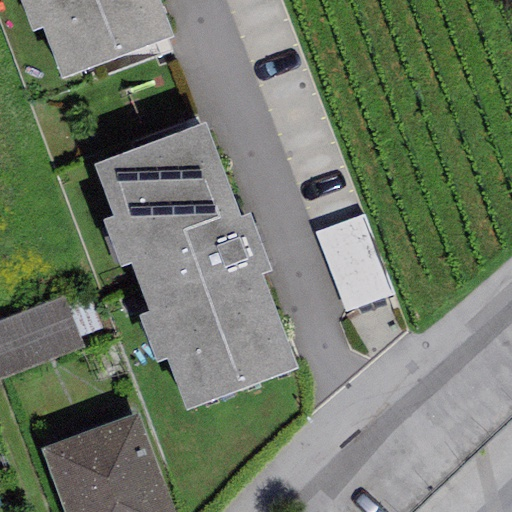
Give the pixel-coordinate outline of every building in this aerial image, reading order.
[(153,0),(27,0),(61,89),(172,48),(153,0)] [(204,136),(94,177),(186,423),(296,382),(204,136)] [(355,310),(404,291),(371,211),(323,231),(355,310)] [(79,299),(0,318),(0,373),(92,350),(79,299)] [(171,511),(137,421),(41,457),(62,511),(171,511)]
